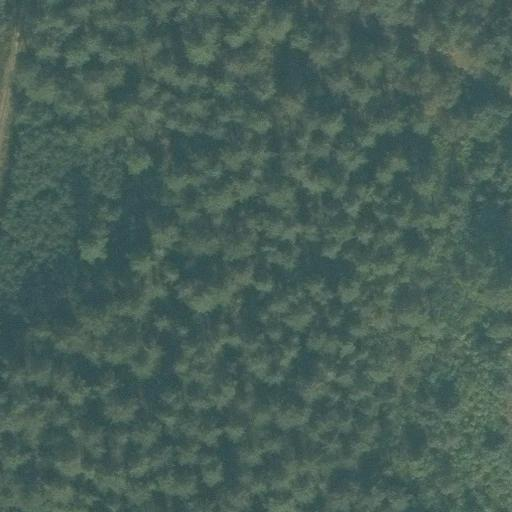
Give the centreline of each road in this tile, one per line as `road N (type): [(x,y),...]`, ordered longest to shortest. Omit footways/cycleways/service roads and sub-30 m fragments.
road 1 (track): [(511,10),(479,73),(324,0)]
road 2 (track): [(29,0),(0,127)]
